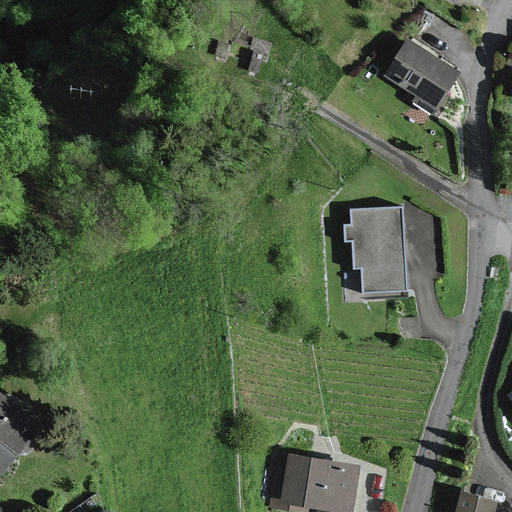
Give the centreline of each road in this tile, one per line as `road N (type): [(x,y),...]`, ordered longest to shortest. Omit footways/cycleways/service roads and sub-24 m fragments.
road 1 (residential): [(414,511),(472,306),(481,215)]
road 2 (residential): [(481,215),(480,81),(508,0)]
road 3 (residential): [(511,292),(483,411),(485,436),(511,473)]
